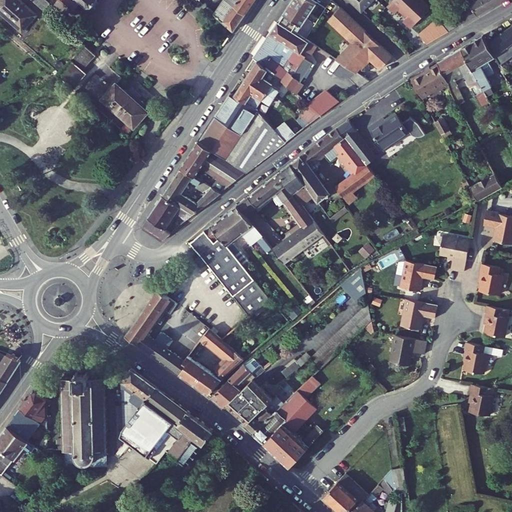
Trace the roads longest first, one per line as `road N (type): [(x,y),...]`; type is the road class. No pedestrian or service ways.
road 1 (residential): [(410,65),(318,126),(159,254),(138,253),(114,238)]
road 2 (residential): [(453,284),(429,382),(374,411),(299,489)]
road 3 (tertiary): [(123,218),(271,0)]
road 4 (tertiary): [(122,347),(214,413),(299,489)]
